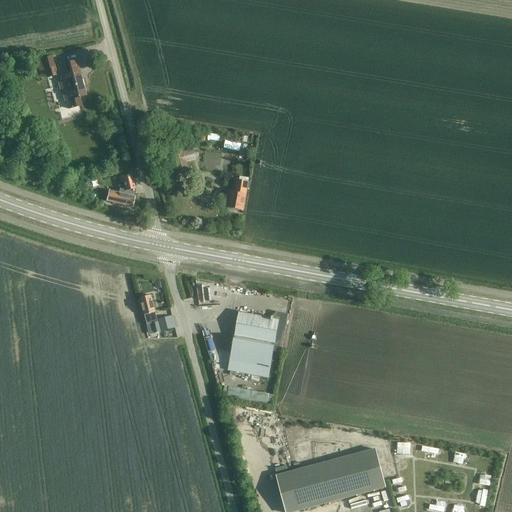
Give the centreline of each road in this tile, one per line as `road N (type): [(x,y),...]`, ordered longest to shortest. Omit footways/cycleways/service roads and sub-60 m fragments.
road 1 (secondary): [(511,313),(161,246)]
road 2 (unclassified): [(233,511),(161,246)]
road 3 (unclassified): [(161,246),(97,0)]
road 4 (secondary): [(161,246),(0,200)]
